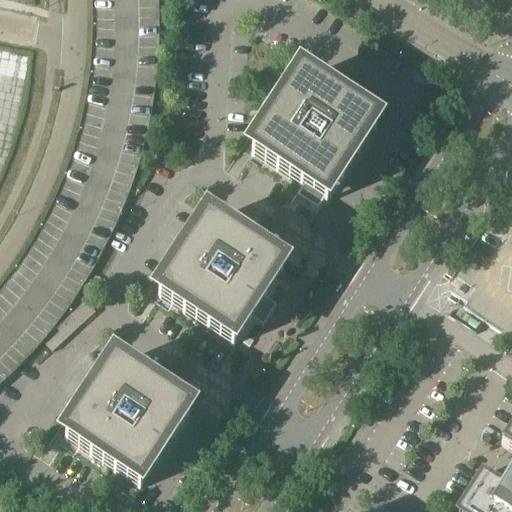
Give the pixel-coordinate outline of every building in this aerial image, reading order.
[(89,280),(104,253),(117,225),(129,197),(139,169),(146,139),(152,114),(152,110),(157,79),(159,49),(160,18),(158,0),(91,0),(93,19),(92,46),(90,72),(86,98),(81,124),(74,149),(66,174),(56,198),(44,222),(31,245),(17,267),(1,288),(0,289),(0,387),(13,375),(35,353),(54,330),(72,305),(89,280)] [(252,156),(265,164),(327,205),(376,129),(301,80),(252,156)] [(234,348),(282,273),(283,272),(207,223),(158,299),(234,348)] [(190,415),(158,395),(114,366),(65,442),(141,491),(190,415)] [(481,478),(458,511),(511,511),(511,430),(502,446),(501,446),(511,453),(511,457),(511,458),(511,476),(505,487),(496,482),(494,485),(482,477),(481,478)]
